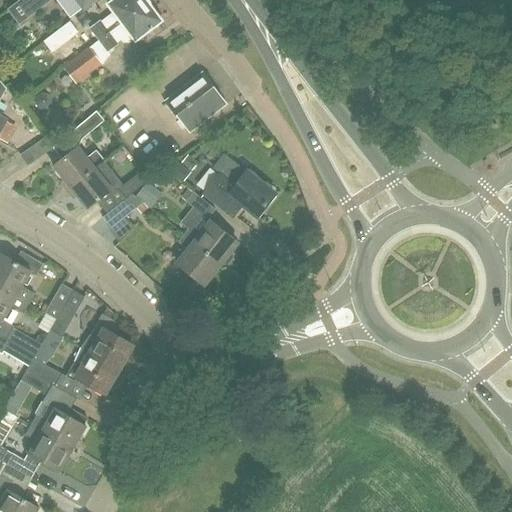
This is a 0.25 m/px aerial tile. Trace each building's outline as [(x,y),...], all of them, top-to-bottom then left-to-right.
[(18,0),(7,9),(19,25),(50,0),(77,0),(84,8),(94,0),(18,0)] [(99,40),(148,3),(145,0),(144,0),(114,0),(108,5),(114,12),(101,22),(100,21),(90,29),(99,40)] [(129,43),(135,39),(136,41),(161,21),(150,6),(148,3),(99,40),(108,52),(118,44),(117,43),(121,40),(123,43),(129,43)] [(70,21),(43,41),(52,53),(78,33),(70,21)] [(62,66),(74,82),(76,85),(102,65),(103,65),(110,55),(108,52),(107,53),(98,41),(62,66)] [(226,104),(213,87),(214,86),(203,72),(164,102),(175,116),(176,115),(190,132),(226,104)] [(74,130),(82,140),(104,121),(96,111),(74,130)] [(28,166),(53,148),(46,137),(20,155),(28,166)] [(53,167),(70,188),(104,161),(96,151),(87,158),(78,147),(53,167)] [(188,155),(181,163),(192,171),(198,163),(188,155)] [(104,161),(70,188),(87,209),(112,190),(103,179),(113,171),(104,161)] [(184,182),(191,173),(177,161),(169,171),(184,182)] [(236,184),(221,172),(215,179),(203,193),(234,217),(244,206),(260,219),(282,192),(249,165),(236,184)] [(118,189),(126,199),(132,194),(149,181),(141,171),(118,189)] [(136,197),(151,209),(162,194),(147,182),(136,197)] [(211,222),(208,219),(216,210),(193,192),(186,202),(201,214),(184,235),(220,264),(221,262),(224,265),(228,264),(233,258),(232,254),(230,252),(237,242),(211,222)] [(132,194),(126,199),(102,217),(111,229),(136,208),(141,214),(148,209),(146,206),(132,194)] [(203,285),(220,264),(184,235),(178,242),(188,250),(177,265),(203,285)] [(22,287),(30,273),(36,277),(43,264),(21,251),(14,263),(1,255),(0,257),(0,286),(29,304),(34,294),(22,287)] [(44,313),(56,320),(73,291),(62,284),(44,313)] [(23,313),(29,304),(0,286),(0,319),(3,321),(11,306),(23,313)] [(85,297),(73,291),(56,320),(50,330),(62,337),(85,297)] [(97,340),(89,353),(119,370),(133,346),(110,333),(115,325),(114,321),(102,314),(90,335),(97,340)] [(9,341),(35,356),(41,345),(13,328),(6,339),(9,341)] [(34,358),(35,356),(9,341),(3,352),(16,360),(17,360),(28,367),(34,358)] [(119,370),(89,353),(81,367),(74,363),(66,376),(62,374),(34,358),(28,367),(27,370),(55,385),(55,386),(77,398),(86,383),(105,395),(109,388),(111,389),(115,388),(120,379),(119,375),(117,374),(119,370)] [(55,385),(27,370),(21,380),(47,396),(53,385),(55,386),(55,385)] [(15,416),(24,402),(12,395),(3,410),(15,416)] [(54,409),(47,421),(41,418),(35,428),(41,431),(73,450),(86,427),(83,426),(87,419),(70,409),(66,416),(54,409)] [(17,418),(3,410),(0,416),(0,418),(13,426),(17,418)] [(30,425),(25,435),(35,441),(28,454),(60,473),(73,450),(41,431),(35,428),(30,425)] [(0,460),(7,465),(13,455),(0,447),(0,433),(1,432),(0,431),(0,460)] [(1,474),(1,476),(0,476),(0,511),(37,511),(39,509),(8,491),(13,481),(1,474)]
